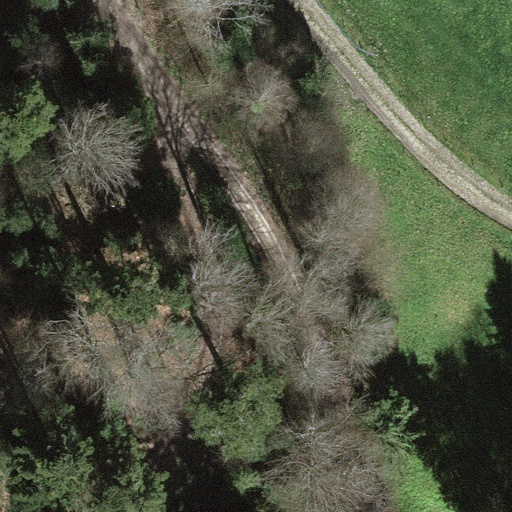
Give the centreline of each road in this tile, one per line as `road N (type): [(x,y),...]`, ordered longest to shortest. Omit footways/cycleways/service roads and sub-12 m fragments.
road 1 (track): [(375,511),(344,476),(338,394),(304,286),(107,0)]
road 2 (track): [(292,0),(394,121),(471,195),(511,216)]
